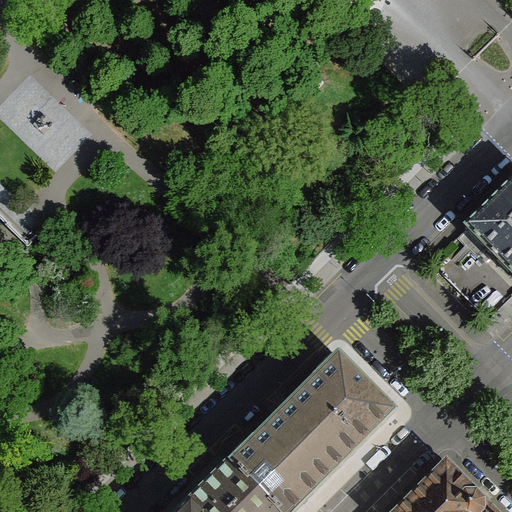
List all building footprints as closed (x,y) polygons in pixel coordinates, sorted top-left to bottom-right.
[(0,105),(0,113),(58,169),(94,132),(32,73),(0,105)] [(488,249),(511,274),(511,186),(468,230),(470,232),(461,241),(478,258),(488,249)] [(290,408),(231,466),(276,511),(297,511),(346,464),(370,440),(396,414),(340,358),(290,408)] [(184,511),(276,511),(231,466),(184,511)] [(404,511),(492,511),(487,506),(449,468),(404,511)]
